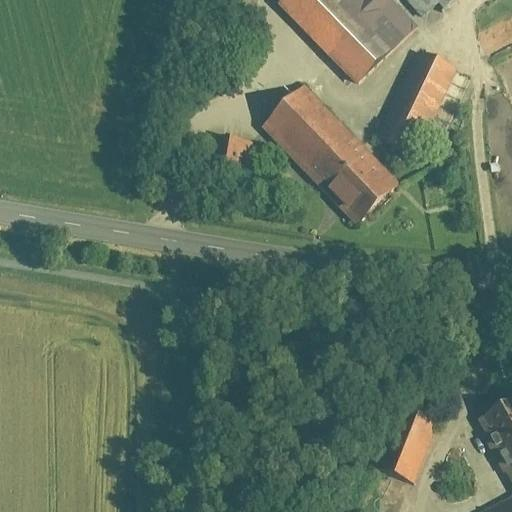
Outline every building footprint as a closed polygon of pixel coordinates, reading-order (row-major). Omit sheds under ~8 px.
[(275,0),(346,74),(396,27),(370,0),(275,0)] [(407,42),(363,128),(400,147),(444,61),(407,42)] [(294,80),(251,120),(335,212),(378,172),(294,80)] [(225,134),(215,171),(243,178),(253,141),(225,134)] [(416,403),(383,469),(416,485),(448,419),(416,403)] [(511,406),(485,420),(511,474),(511,406)]
